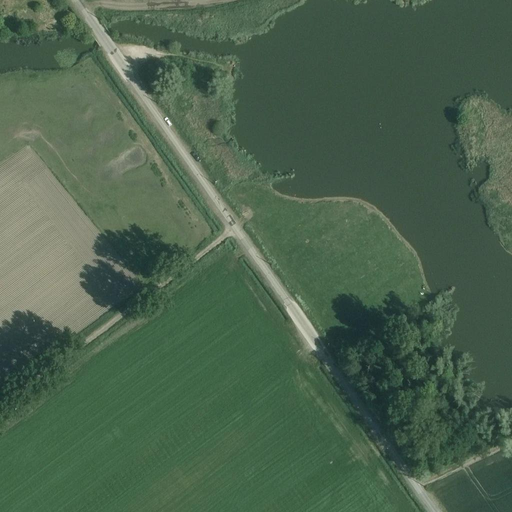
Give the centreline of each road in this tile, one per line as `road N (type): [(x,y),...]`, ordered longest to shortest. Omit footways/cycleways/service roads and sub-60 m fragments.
road 1 (unclassified): [(77,0),(433,511)]
road 2 (track): [(235,229),(0,405)]
